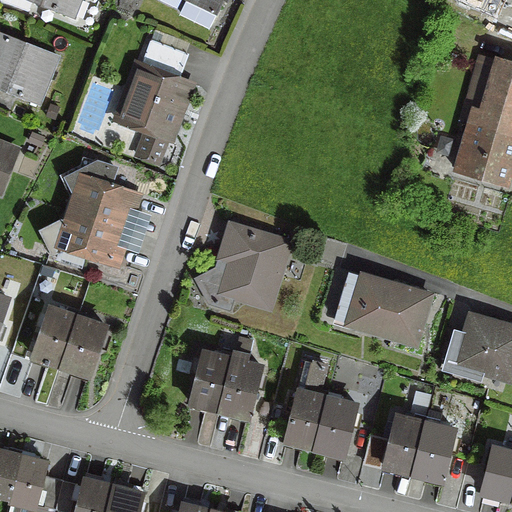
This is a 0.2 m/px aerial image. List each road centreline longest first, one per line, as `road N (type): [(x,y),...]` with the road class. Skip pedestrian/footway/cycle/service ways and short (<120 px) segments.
road 1 (residential): [(269,0),(234,72),(106,441)]
road 2 (residential): [(387,511),(106,441)]
